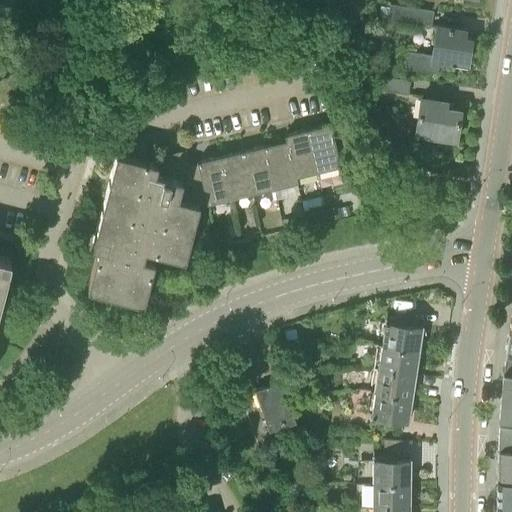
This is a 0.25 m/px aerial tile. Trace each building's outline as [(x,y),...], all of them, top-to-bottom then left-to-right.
[(433,9),(390,3),(389,6),(380,6),(379,17),(388,18),(388,19),(431,25),(433,9)] [(467,63),(471,37),(463,36),(464,30),(436,26),(433,45),(432,54),(407,50),(405,67),(437,72),(439,61),(454,63),(455,61),(467,63)] [(407,93),(410,79),(374,74),(372,88),(407,93)] [(456,138),(460,110),(445,108),(446,101),(420,98),(417,119),(426,120),(424,134),(456,138)] [(340,162),(354,158),(345,119),(321,125),(308,128),(318,171),(341,165),(340,162)] [(308,128),(284,134),(286,140),(294,176),(296,176),(318,171),(308,128)] [(274,187),(297,181),(296,176),(294,176),(286,140),(263,145),(273,187),(274,187)] [(251,192),(252,192),(273,187),(263,145),(241,151),(251,192)] [(219,156),(229,197),(251,192),(241,151),(219,156)] [(199,205),(207,203),(197,164),(190,166),(187,154),(178,156),(180,164),(165,168),(164,171),(157,169),(158,163),(116,152),(92,247),(97,248),(87,287),(143,302),(154,261),(143,258),(145,249),(185,259),(199,205)] [(219,156),(197,161),(197,164),(207,203),(208,202),(229,197),(219,156)] [(311,223),(324,220),(328,220),(325,203),(320,204),(308,207),(311,223)] [(335,206),(326,207),(329,220),(338,218),(335,206)] [(284,218),(287,228),(297,226),(295,215),(284,218)] [(227,226),(230,237),(238,235),(235,224),(227,226)] [(0,296),(10,257),(0,254),(0,296)] [(308,327),(306,318),(296,321),(298,330),(308,327)] [(385,318),(382,343),(417,349),(421,325),(404,323),(404,321),(385,318)] [(511,331),(509,331),(503,373),(511,373),(511,331)] [(417,349),(382,343),(378,368),(414,373),(417,349)] [(414,373),(378,368),(375,390),(411,395),(414,373)] [(511,373),(503,373),(498,436),(511,436),(511,373)] [(269,429),(296,420),(281,380),(255,389),(269,429)] [(411,395),(375,390),(371,416),(390,419),(391,418),(407,420),(411,395)] [(511,436),(498,436),(497,476),(511,476),(511,436)] [(373,455),(373,482),(409,482),(409,458),(395,458),(395,455),(373,455)] [(511,480),(497,481),(497,508),(511,507),(511,480)] [(409,482),(373,482),(372,506),(409,507),(409,482)]
